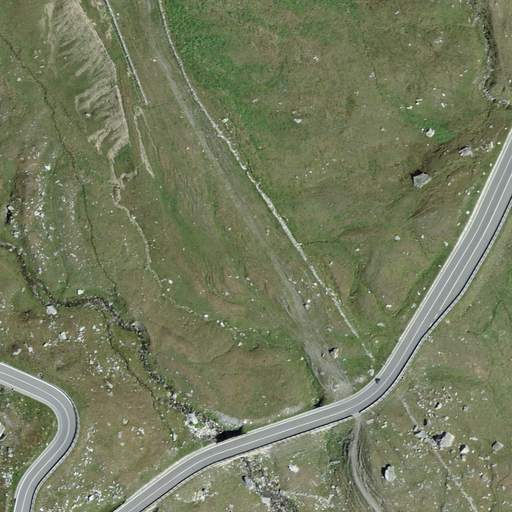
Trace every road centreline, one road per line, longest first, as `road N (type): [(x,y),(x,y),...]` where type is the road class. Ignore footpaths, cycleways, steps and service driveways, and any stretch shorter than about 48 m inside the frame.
road 1 (tertiary): [(101,511),(203,444),(343,396),(372,376),(451,261),(511,148)]
road 2 (tertiary): [(0,362),(56,398),(48,432),(17,471),(7,511)]
